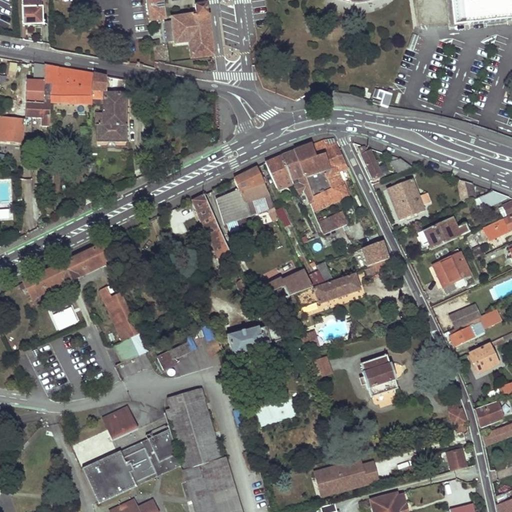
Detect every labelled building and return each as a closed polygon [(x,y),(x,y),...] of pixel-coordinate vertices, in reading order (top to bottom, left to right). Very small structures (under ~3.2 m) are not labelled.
[(22,0),(23,21),(23,24),(42,24),(41,0),(22,0)] [(146,0),(149,22),(165,20),(162,0),(146,0)] [(511,0),(450,0),(453,25),(511,18),(511,0)] [(212,55),(205,4),(194,5),(195,15),(172,19),(172,22),(164,23),(167,42),(174,41),(175,43),(189,41),(191,58),(212,55)] [(10,63),(8,76),(15,77),(17,64),(10,63)] [(35,64),(34,82),(27,82),(25,104),(49,104),(49,102),(50,85),(44,85),(44,66),(35,64)] [(44,66),(44,85),(50,85),(49,102),(91,104),(91,100),(93,74),(72,71),(44,66)] [(93,74),(91,100),(99,100),(99,104),(103,104),(103,94),(105,94),(106,77),(93,74)] [(128,81),(118,79),(118,94),(128,94),(128,81)] [(381,102),(380,106),(387,108),(387,107),(391,95),(387,94),(384,93),(382,98),(381,102)] [(96,115),(96,142),(126,142),(127,125),(124,125),(126,95),(128,95),(128,94),(118,94),(105,94),(103,94),(103,104),(103,115),(96,115)] [(25,104),(15,103),(14,118),(25,119),(25,104)] [(0,116),(0,141),(21,144),(23,125),(25,125),(32,121),(32,118),(41,119),(41,127),(49,127),(49,115),(49,104),(25,104),(25,119),(14,118),(6,117),(1,117),(0,116)] [(312,145),(316,157),(324,154),(330,169),(331,175),(324,177),(330,189),(312,198),(314,202),(310,205),(313,212),(348,195),(337,171),(336,170),(337,167),(346,165),(342,156),(337,146),(328,150),(326,146),(324,140),(312,145)] [(336,142),(326,146),(328,150),(337,146),(336,142)] [(294,152),(309,189),(312,198),(330,189),(324,177),(331,175),(330,169),(324,154),(316,157),(312,145),(305,148),(294,152)] [(370,151),(367,152),(365,147),(363,147),(358,149),(373,181),(382,177),(370,151)] [(309,189),(294,152),(290,154),(281,158),(290,181),(298,178),(304,191),(309,189)] [(399,175),(412,169),(411,168),(400,159),(389,156),(389,163),(399,175)] [(290,181),(281,158),(265,164),(277,191),(287,186),(292,196),(297,193),(293,185),(291,185),(290,181)] [(234,180),(238,191),(264,183),(256,169),(234,180)] [(399,221),(424,212),(411,180),(387,190),(399,221)] [(471,199),(475,197),(472,184),(457,180),(462,201),(471,199)] [(216,200),(224,226),(254,217),(252,211),(249,212),(247,208),(251,206),(249,202),(269,196),(264,183),(238,191),(216,200)] [(304,191),(310,205),(314,202),(312,198),(309,189),(304,191)] [(492,192),(478,198),(482,206),(484,210),(508,198),(492,192)] [(191,201),(203,227),(201,228),(208,242),(209,241),(221,267),(233,262),(203,195),(191,201)] [(470,202),(474,210),(482,206),(478,198),(470,202)] [(511,202),(503,207),(507,216),(511,213),(511,202)] [(282,228),(291,224),(283,208),(275,212),(278,219),(282,228)] [(275,212),(270,214),(273,221),(278,219),(275,212)] [(318,223),(323,235),(326,234),(337,229),(348,225),(342,212),(318,223)] [(511,216),(484,230),(489,241),(511,229),(511,216)] [(435,249),(470,233),(466,224),(457,228),(452,218),(418,234),(423,245),(428,243),(431,242),(435,249)] [(326,234),(328,238),(339,233),(337,229),(326,234)] [(476,232),(465,237),(469,244),(479,240),(476,232)] [(361,249),(368,269),(373,267),(376,273),(390,269),(387,260),(388,260),(382,242),(361,249)] [(26,282),(33,296),(109,259),(105,244),(69,261),(26,282)] [(459,253),(433,266),(438,278),(446,295),(466,285),(463,279),(469,276),(459,253)] [(333,280),(325,263),(316,267),(324,284),(333,280)] [(433,266),(428,268),(434,280),(438,278),(433,266)] [(376,273),(373,267),(368,269),(365,270),(367,276),(376,273)] [(278,280),(262,289),(266,296),(281,289),(284,287),(289,296),(294,295),(311,289),(303,272),(279,283),(278,280)] [(360,291),(355,274),(325,284),(312,289),(312,288),(311,289),(294,295),(299,309),(318,303),(318,305),(360,291)] [(99,290),(122,340),(113,344),(121,360),(138,353),(129,335),(139,330),(120,290),(110,295),(103,280),(98,283),(100,287),(99,288),(99,290)] [(478,319),(480,317),(475,306),(467,309),(456,314),(449,317),(454,326),(442,332),(443,335),(449,332),(478,319)] [(496,310),(485,315),(490,327),(501,321),(496,310)] [(478,319),(449,332),(451,336),(450,337),(454,347),(484,333),(478,319)] [(227,336),(232,357),(264,348),(263,346),(270,344),(266,328),(259,330),(258,327),(227,336)] [(318,347),(313,332),(299,337),(303,352),(318,347)] [(511,333),(502,338),(504,343),(511,339),(511,333)] [(195,360),(208,353),(200,337),(187,343),(195,360)] [(478,374),(498,365),(490,348),(496,345),(496,347),(504,343),(502,338),(488,344),(489,345),(469,355),(478,374)] [(157,357),(163,370),(176,364),(174,360),(190,352),(186,344),(157,357)] [(368,389),(371,398),(397,389),(394,381),(396,381),(390,364),(389,365),(387,356),(360,365),(363,373),(362,373),(364,379),(365,384),(367,390),(368,389)] [(328,357),(314,361),(320,380),(334,375),(328,357)] [(511,384),(499,388),(502,398),(511,394),(511,384)] [(215,511),(201,465),(222,459),(201,389),(167,399),(170,410),(165,411),(195,511),(215,511)] [(457,400),(444,403),(446,410),(458,407),(457,400)] [(495,403),(474,410),(480,429),(501,421),(495,403)] [(258,411),(262,421),(270,419),(267,408),(258,411)] [(127,409),(119,413),(121,417),(129,413),(127,409)] [(449,413),(452,427),(467,423),(461,409),(449,413)] [(113,420),(105,424),(113,441),(137,430),(129,413),(121,417),(119,413),(111,416),(113,420)] [(467,424),(454,427),(457,435),(468,431),(467,424)] [(511,424),(481,436),(484,447),(511,436),(511,424)] [(172,441),(153,447),(161,472),(180,466),(172,441)] [(153,447),(125,455),(127,462),(149,455),(157,482),(135,489),(136,492),(183,478),(180,466),(161,472),(153,447)] [(446,454),(451,472),(467,468),(462,450),(446,454)] [(125,455),(90,465),(102,503),(136,493),(135,489),(157,482),(149,455),(127,462),(125,455)] [(222,459),(201,465),(215,511),(240,511),(224,458),(222,459)] [(359,460),(315,472),(320,493),(375,477),(371,463),(361,466),(359,460)] [(90,465),(85,467),(96,505),(102,503),(90,465)] [(511,511),(511,491),(495,497),(498,511),(511,511)] [(370,501),(373,511),(401,511),(397,496),(396,494),(370,501)] [(407,511),(403,494),(397,496),(401,511),(407,511)] [(159,511),(156,501),(142,505),(144,511),(159,511)]
